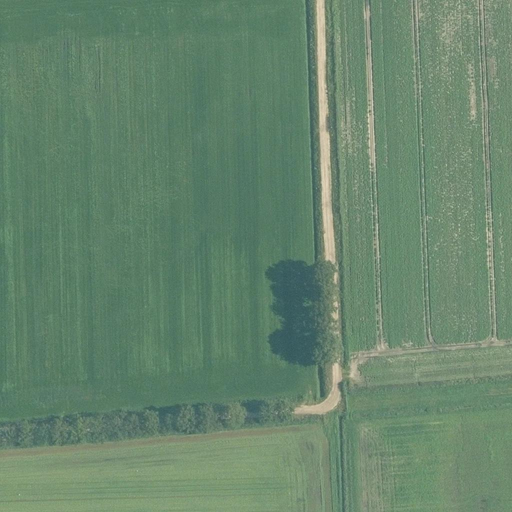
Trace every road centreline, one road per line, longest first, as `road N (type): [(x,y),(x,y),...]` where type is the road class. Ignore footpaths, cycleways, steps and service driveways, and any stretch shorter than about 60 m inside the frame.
road 1 (track): [(321,0),(337,390),(328,406)]
road 2 (track): [(0,436),(328,406)]
road 3 (track): [(328,406),(511,390)]
